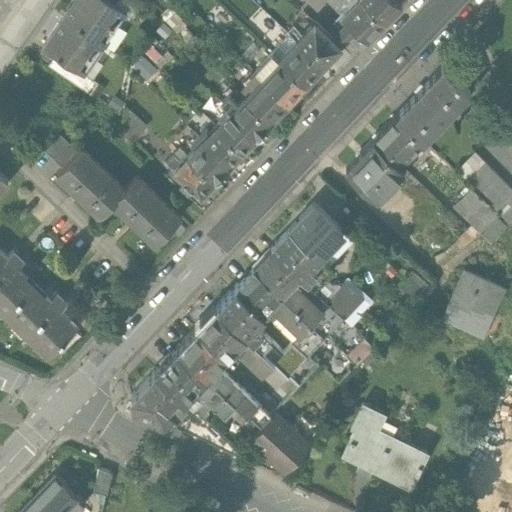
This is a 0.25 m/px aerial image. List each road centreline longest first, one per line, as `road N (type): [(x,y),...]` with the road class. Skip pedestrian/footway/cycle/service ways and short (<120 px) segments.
road 1 (residential): [(456,0),(170,301)]
road 2 (residential): [(276,511),(65,411)]
road 3 (residential): [(0,143),(170,301)]
road 4 (residential): [(170,301),(65,411)]
